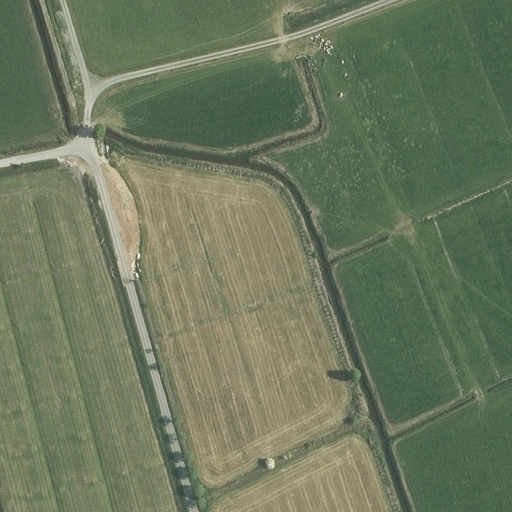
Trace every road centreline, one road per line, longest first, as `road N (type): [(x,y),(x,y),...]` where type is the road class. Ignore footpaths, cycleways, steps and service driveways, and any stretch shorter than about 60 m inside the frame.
road 1 (unclassified): [(0,159),(88,141),(201,511)]
road 2 (track): [(82,80),(304,26),(370,0)]
road 3 (track): [(88,141),(69,0)]
